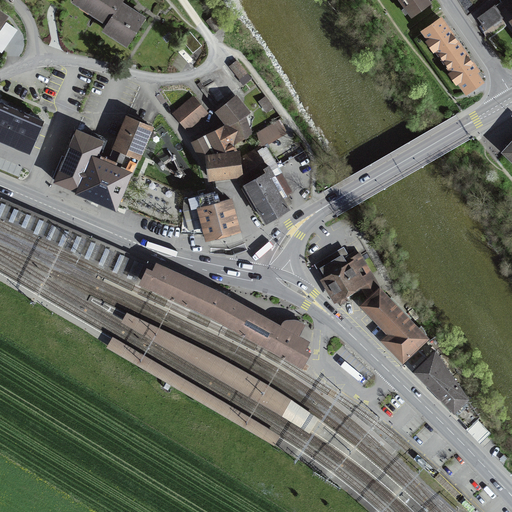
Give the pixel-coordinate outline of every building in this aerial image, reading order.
[(121,2),(122,2),(123,0),(72,0),(72,1),(106,23),(107,24),(121,2)] [(401,0),(412,15),(429,2),(427,0),(401,0)] [(511,0),(499,0),(501,2),(478,19),(485,37),(511,17),(511,0)] [(129,43),(145,18),(122,2),(121,2),(107,24),(106,23),(104,27),(129,43)] [(221,26),(213,16),(207,21),(215,31),(221,26)] [(0,48),(3,50),(19,26),(7,18),(0,29),(0,48)] [(438,47),(436,49),(453,72),(455,71),(461,79),(459,81),(466,92),(481,81),(474,72),(477,70),(441,19),(424,31),(430,40),(432,39),(438,47)] [(193,52),(201,46),(190,32),(182,39),(193,52)] [(237,61),(230,66),(240,78),(246,73),(237,61)] [(201,89),(214,106),(224,97),(214,82),(201,89)] [(228,124),(239,119),(248,113),(232,94),(218,105),(221,109),(218,111),(228,124)] [(175,113),(187,127),(206,112),(194,98),(175,113)] [(0,136),(2,133),(30,145),(41,120),(16,109),(14,114),(6,110),(8,106),(0,102),(0,136)] [(268,137),(287,129),(281,115),(262,123),(268,137)] [(80,191),(114,205),(127,173),(132,175),(152,127),(126,117),(112,151),(119,154),(116,161),(96,153),(80,191)] [(239,119),(228,124),(194,142),(204,163),(210,160),(212,179),(236,176),(236,173),(239,173),(238,162),(237,154),(231,143),(249,132),(239,119)] [(74,133),(73,136),(75,137),(56,181),(80,191),(96,153),(99,147),(100,147),(101,145),(100,144),(102,141),(77,130),(76,134),(74,133)] [(245,185),(266,221),(287,208),(286,206),(291,203),(269,166),(275,162),(266,147),(256,151),(238,162),(239,173),(240,172),(247,184),(245,185)] [(199,195),(184,198),(183,210),(200,206),(209,240),(237,233),(233,217),(236,216),(232,200),(229,201),(228,199),(216,202),(214,192),(199,196),(199,195)] [(104,259),(103,264),(137,276),(143,257),(117,248),(113,262),(104,259)] [(369,299),(380,290),(380,289),(359,253),(348,259),(343,250),(321,263),(324,268),(320,271),(340,304),(347,300),(346,298),(363,288),(366,293),(369,299)] [(157,265),(155,269),(153,274),(148,272),(143,282),(153,287),(154,289),(156,290),(158,289),(188,302),(209,312),(300,363),(308,354),(301,351),(306,342),(297,337),(304,324),(294,320),(286,320),(282,323),(280,327),(219,294),(157,265)] [(380,290),(369,299),(364,305),(391,333),(384,339),(390,345),(394,349),(403,358),(425,337),(424,336),(426,334),(424,330),(421,325),(417,329),(388,298),(380,290)] [(284,416),(310,432),(319,419),(294,402),(269,386),(229,363),(194,345),(159,328),(128,313),(123,321),(259,401),(284,416)] [(188,395),(274,445),(280,435),(113,337),(107,346),(147,370),(188,395)] [(416,371),(433,388),(432,389),(437,395),(439,393),(454,409),(467,396),(466,395),(465,395),(436,352),(416,371)] [(490,433),(477,418),(466,428),(480,443),(490,433)]
